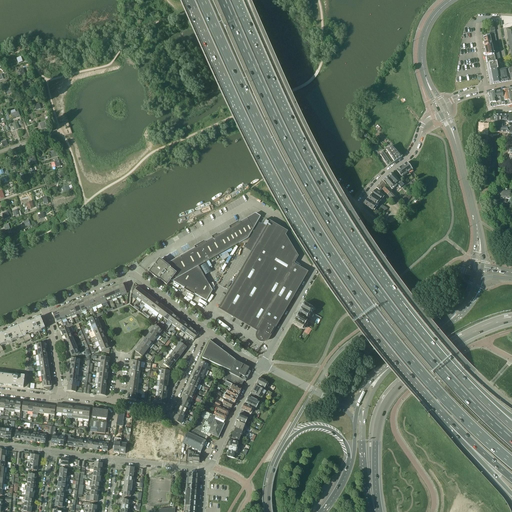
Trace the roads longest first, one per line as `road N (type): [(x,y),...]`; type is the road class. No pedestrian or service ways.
road 1 (motorway): [(207,0),(271,144),(333,255),(415,366),(511,463)]
road 2 (motorway): [(511,441),(428,355),(349,251),(286,137),(226,0)]
road 3 (motorway): [(192,0),(322,263),(452,425)]
road 4 (motorway): [(497,412),(415,321),(334,202),(241,0)]
road 5 (motorway): [(377,511),(378,421),(393,392),(459,341),(511,321)]
road 6 (unclassified): [(136,275),(148,260),(252,201),(281,218),(313,272)]
road 7 (residential): [(313,272),(358,203),(439,112)]
road 8 (motorway): [(269,511),(272,467),(298,432),(331,430),(345,444),(347,468)]
road 9 (residential): [(115,402),(169,408),(206,329)]
